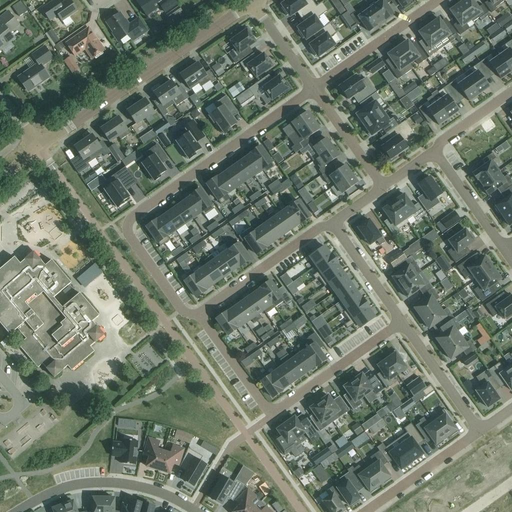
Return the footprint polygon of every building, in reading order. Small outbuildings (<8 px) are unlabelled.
[(56,0),(54,0),(42,9),(50,21),(57,15),(62,21),(77,11),(69,0),(67,0),(60,5),(56,0)] [(139,0),(137,2),(146,16),(160,6),(165,13),(177,5),(173,0),(139,0)] [(283,7),(281,8),(286,16),(288,15),(290,17),(299,10),(303,16),(316,6),(311,0),(304,0),(303,1),(302,0),(288,0),(282,5),(283,7)] [(377,0),(369,7),(380,22),(384,19),(385,20),(393,15),(386,5),(391,2),(389,0),(377,0)] [(389,0),(391,2),(393,0),(397,0),(403,8),(404,7),(405,9),(411,5),(410,3),(410,2),(409,1),(410,0),(389,0)] [(465,0),(460,4),(472,20),(473,22),(478,18),(480,21),(489,14),(482,5),(478,8),(472,0),(465,0)] [(505,1),(504,0),(489,0),(485,3),(492,13),(497,10),(495,8),(505,1)] [(299,30),(297,31),(303,39),(305,38),(306,40),(313,35),(315,33),(322,28),(317,21),(320,19),(319,17),(328,11),(322,2),(316,6),(303,16),(307,22),(304,23),(298,28),(299,30)] [(466,24),(472,20),(460,4),(450,11),(458,22),(453,26),(460,35),(470,29),(466,24)] [(170,19),(181,11),(179,7),(167,15),(170,19)] [(355,12),(350,16),(352,18),(357,26),(362,22),(369,32),(376,26),(375,25),(380,22),(369,7),(357,15),(355,12)] [(0,50),(14,39),(9,33),(19,25),(8,12),(0,18),(0,50)] [(347,12),(342,16),(347,22),(352,18),(350,16),(347,12)] [(144,34),(147,31),(139,20),(136,23),(129,27),(120,13),(106,23),(114,33),(113,34),(118,42),(129,34),(133,41),(144,34)] [(506,23),(502,17),(496,21),(500,28),(506,23)] [(440,42),(444,47),(456,39),(459,37),(452,27),(447,30),(439,19),(429,26),(440,42)] [(311,47),(309,49),(315,56),(317,55),(318,57),(326,51),(327,53),(334,48),(333,47),(335,46),(329,38),(337,33),(330,23),(322,28),(315,33),(319,39),(316,41),(310,45),(311,47)] [(439,51),(444,47),(440,42),(429,26),(419,33),(427,44),(422,48),(429,57),(439,51)] [(235,64),(250,54),(246,49),(255,42),(250,35),(252,34),(247,27),(240,32),(242,33),(230,41),(236,49),(228,54),(235,64)] [(105,50),(89,28),(66,43),(75,57),(85,50),(92,60),(105,50)] [(496,32),(500,38),(506,33),(502,28),(496,32)] [(511,40),(501,48),(504,52),(499,56),(511,72),(511,71),(511,40)] [(398,48),(409,64),(415,60),(418,65),(427,59),(420,49),(416,52),(407,41),(398,48)] [(471,50),(475,56),(480,52),(477,46),(471,50)] [(41,84),(49,79),(43,70),(44,69),(42,66),(53,58),(45,47),(32,56),(37,63),(29,69),(30,70),(19,78),(28,91),(40,83),(41,84)] [(409,64),(398,48),(388,55),(396,66),(391,70),(398,80),(413,69),(409,64)] [(470,59),(475,56),(471,50),(466,54),(470,59)] [(268,60),(264,54),(254,61),(251,56),(240,63),(247,73),(251,70),(256,78),(272,67),(271,65),(273,64),(269,59),(268,60)] [(511,72),(499,56),(494,60),(491,55),(480,63),(488,74),(495,70),(501,79),(511,72)] [(63,61),(72,73),(79,69),(70,56),(63,61)] [(378,58),(366,66),(371,73),(383,64),(378,58)] [(198,63),(189,69),(199,84),(201,87),(210,81),(211,84),(216,80),(209,70),(205,74),(198,63)] [(212,68),(218,77),(225,72),(218,63),(212,68)] [(473,75),(467,78),(479,95),(489,88),(482,79),(488,74),(480,63),(469,70),(473,75)] [(441,70),(437,64),(433,67),(437,73),(441,70)] [(189,69),(180,75),(190,90),(199,84),(189,69)] [(285,84),(279,76),(270,83),(266,77),(249,89),(254,96),(256,100),(266,93),(272,101),(283,92),(285,94),(291,89),(286,83),(285,84)] [(360,82),(356,76),(346,83),(345,81),(339,85),(340,87),(339,87),(340,88),(338,90),(342,95),(344,94),(348,100),(357,94),(361,100),(375,91),(366,78),(360,82)] [(479,95),(467,78),(462,82),(459,77),(448,85),(458,99),(458,98),(457,97),(463,93),(469,102),(479,95)] [(389,84),(400,99),(406,95),(395,79),(389,84)] [(171,81),(162,87),(171,100),(174,104),(176,107),(185,101),(171,81)] [(452,103),(458,99),(448,85),(438,93),(442,99),(437,102),(448,119),(458,112),(452,103)] [(171,100),(162,87),(154,93),(161,104),(157,107),(163,117),(167,114),(165,110),(174,104),(171,100)] [(254,96),(249,89),(235,98),(240,105),(254,96)] [(364,125),(382,112),(378,106),(383,102),(376,92),(362,102),(366,108),(356,115),(364,125)] [(189,98),(196,108),(202,104),(195,94),(189,98)] [(236,124),(231,115),(237,111),(226,96),(213,105),(217,110),(209,116),(214,123),(216,122),(219,126),(217,127),(222,134),(223,133),(224,134),(231,130),(230,128),(236,124)] [(448,119),(437,102),(432,96),(426,100),(428,102),(418,109),(427,121),(432,117),(439,126),(448,119)] [(145,99),(136,105),(145,118),(154,112),(145,99)] [(411,103),(404,107),(407,111),(413,106),(411,103)] [(136,105),(127,111),(136,124),(145,118),(136,105)] [(296,133),(298,132),(313,121),(307,112),(290,124),(296,133)] [(382,112),(364,125),(367,129),(365,130),(370,137),(371,136),(372,136),(383,128),(387,134),(401,124),(393,114),(387,118),(382,112)] [(109,123),(118,136),(121,140),(130,134),(118,117),(109,123)] [(169,127),(174,124),(175,119),(167,117),(167,118),(166,121),(166,122),(169,127)] [(320,129),(313,121),(298,132),(296,133),(289,138),(295,146),(292,148),(296,153),(299,151),(310,143),(312,141),(309,137),(320,129)] [(414,134),(405,121),(401,124),(387,134),(386,135),(391,141),(382,147),(387,155),(386,156),(390,163),(397,158),(396,156),(407,148),(403,142),(414,134)] [(183,137),(176,142),(183,152),(181,153),(186,159),(188,158),(189,160),(195,155),(194,153),(201,149),(197,143),(203,138),(192,122),(179,132),(183,137)] [(109,123),(101,129),(109,142),(118,136),(109,123)] [(148,141),(148,142),(157,136),(157,135),(153,130),(144,136),(148,141)] [(92,135),(83,141),(95,159),(102,154),(104,157),(110,153),(108,149),(103,142),(99,145),(92,135)] [(314,160),(332,148),(326,139),(314,148),(310,143),(299,151),(303,156),(307,153),(313,162),(315,161),(314,160)] [(268,140),(263,143),(269,152),(274,149),(268,140)] [(95,159),(83,141),(74,147),(81,158),(76,161),(82,171),(90,166),(88,164),(95,159)] [(115,144),(108,149),(110,153),(117,163),(125,158),(115,144)] [(154,182),(161,177),(160,175),(166,171),(160,163),(167,158),(157,144),(144,154),(148,159),(141,164),(148,174),(147,175),(151,181),(153,180),(154,182)] [(252,153),(263,168),(271,162),(260,147),(252,153)] [(318,171),(321,175),(331,169),(331,168),(328,164),(339,156),(332,148),(314,160),(315,161),(321,169),(318,171)] [(253,175),(254,177),(264,170),(263,168),(252,153),(251,153),(252,154),(243,160),(253,175)] [(496,158),(492,153),(482,160),(486,165),(472,174),(477,180),(478,179),(481,184),(498,173),(500,171),(493,161),(496,158)] [(125,167),(130,163),(126,158),(125,158),(121,161),(125,167)] [(253,175),(243,160),(234,166),(245,182),(247,186),(252,183),(249,178),(253,175)] [(334,173),(331,169),(321,175),(321,176),(327,185),(331,182),(334,187),(336,185),(351,174),(345,165),(334,173)] [(226,172),(236,187),(244,181),(245,182),(234,166),(226,172)] [(117,208),(124,203),(122,202),(129,197),(123,189),(130,184),(135,181),(125,167),(120,171),(107,180),(111,185),(104,190),(111,200),(110,201),(114,207),(116,206),(117,208)] [(227,193),(236,187),(226,172),(217,178),(227,193)] [(511,185),(511,181),(507,175),(503,179),(498,173),(481,184),(484,188),(483,189),(487,195),(501,186),(504,191),(511,185)] [(336,185),(334,187),(330,189),(337,198),(358,183),(351,174),(336,185)] [(29,175),(2,198),(16,214),(43,192),(29,175)] [(227,193),(217,178),(216,177),(207,184),(221,204),(225,201),(222,197),(227,193)] [(430,177),(418,185),(424,194),(426,196),(419,201),(427,212),(440,203),(436,198),(442,194),(430,177)] [(502,216),(511,209),(511,185),(504,191),(502,192),(506,198),(504,200),(494,207),(498,214),(500,213),(502,216)] [(191,197),(202,212),(205,216),(214,209),(200,189),(190,196),(191,197)] [(398,199),(393,202),(407,221),(413,217),(417,222),(426,215),(418,203),(412,207),(403,194),(397,198),(398,199)] [(303,200),(307,205),(312,202),(313,201),(309,196),(303,200)] [(183,203),(193,218),(202,212),(191,197),(183,203)] [(290,208),(301,223),(310,217),(299,201),(290,208)] [(318,211),(312,202),(307,205),(313,214),(318,211)] [(388,204),(382,208),(392,222),(386,226),(394,237),(400,233),(398,230),(409,223),(407,221),(393,202),(389,206),(388,204)] [(184,224),(193,218),(183,203),(174,209),(184,224)] [(300,223),(301,223),(290,208),(281,214),(291,229),(300,223)] [(165,216),(175,230),(184,224),(174,209),(165,216)] [(511,209),(502,216),(509,226),(511,224),(511,209)] [(291,229),(281,214),(276,217),(272,212),(268,215),(282,235),(291,229)] [(447,230),(461,220),(455,212),(441,222),(447,230)] [(274,241),(282,235),(268,215),(270,218),(262,224),(274,241)] [(167,236),(175,230),(165,216),(157,221),(167,236)] [(147,227),(160,247),(170,240),(167,236),(157,221),(156,220),(147,227)] [(369,220),(358,228),(370,245),(376,241),(379,246),(384,243),(369,220)] [(265,247),(274,241),(262,224),(261,224),(263,226),(254,232),(265,248),(266,248),(265,247)] [(469,235),(465,230),(449,241),(453,248),(447,252),(455,263),(467,255),(463,249),(473,242),(473,241),(474,239),(470,234),(469,235)] [(256,255),(265,248),(254,232),(245,239),(256,255)] [(226,246),(240,266),(249,260),(235,240),(226,246)] [(192,249),(196,255),(202,251),(201,249),(198,245),(192,249)] [(227,249),(219,254),(231,271),(239,265),(240,266),(226,246),(226,247),(227,249)] [(324,246),(308,258),(314,267),(331,256),(324,246)] [(21,334),(58,303),(54,298),(71,283),(52,260),(45,266),(34,252),(20,264),(14,257),(0,269),(0,323),(10,335),(17,329),(21,334)] [(211,255),(208,257),(208,258),(222,277),(231,271),(219,254),(214,258),(211,255)] [(331,256),(314,267),(317,272),(313,276),(315,280),(318,278),(318,277),(337,264),(338,264),(332,255),(331,256)] [(392,277),(400,288),(421,272),(410,257),(400,264),(404,269),(392,277)] [(476,280),(492,268),(489,264),(491,263),(487,257),(485,258),(484,257),(475,264),(470,258),(457,267),(465,278),(472,274),(476,280)] [(208,258),(204,261),(208,266),(203,269),(213,284),(222,277),(208,258)] [(158,271),(165,268),(162,263),(156,266),(158,271)] [(318,277),(318,278),(325,286),(326,285),(343,273),(337,264),(318,277)] [(78,279),(84,287),(101,272),(95,265),(78,279)] [(492,268),(476,280),(480,286),(474,290),(482,302),(495,293),(491,286),(500,279),(499,278),(501,277),(497,272),(495,272),(492,268)] [(205,291),(205,290),(213,284),(203,269),(194,275),(205,291)] [(422,295),(432,288),(421,272),(400,288),(407,298),(419,290),(422,295)] [(343,273),(326,285),(333,294),(335,292),(349,282),(343,273)] [(196,297),(205,291),(194,275),(185,282),(196,297)] [(453,287),(446,278),(440,282),(442,286),(446,283),(450,289),(453,287)] [(289,279),(283,283),(286,287),(292,283),(289,279)] [(261,288),(275,307),(284,301),(270,281),(261,288)] [(349,282),(335,292),(341,301),(356,291),(349,282)] [(292,283),(287,287),(290,292),(296,289),(292,283)] [(261,288),(261,289),(253,295),(266,314),(275,307),(261,288)] [(432,288),(422,295),(426,300),(414,308),(421,318),(438,307),(435,302),(440,298),(436,293),(432,288)] [(468,296),(464,289),(458,293),(463,300),(468,296)] [(356,291),(341,301),(347,310),(362,300),(356,291)] [(58,303),(21,334),(26,339),(18,345),(38,368),(42,364),(54,378),(68,366),(71,371),(94,351),(90,347),(104,335),(92,321),(99,316),(80,293),(62,308),(58,303)] [(253,295),(244,301),(258,321),(262,318),(258,313),(263,310),(266,314),(253,295)] [(511,295),(511,296),(501,304),(497,297),(485,306),(493,317),(499,313),(504,319),(505,318),(506,319),(511,315),(511,314),(511,313),(511,295)] [(362,300),(347,310),(343,313),(349,321),(350,321),(368,308),(368,309),(369,308),(363,299),(362,300)] [(244,301),(235,308),(246,322),(251,319),(254,324),(258,321),(244,301)] [(444,326),(454,319),(450,313),(446,308),(442,312),(438,307),(421,318),(429,329),(441,321),(444,326)] [(226,313),(237,328),(246,322),(235,308),(227,314),(226,313)] [(350,321),(349,321),(345,325),(347,328),(352,325),(356,330),(374,317),(368,309),(368,308),(350,321)] [(484,316),(478,308),(472,313),(478,320),(484,316)] [(228,335),(237,328),(226,313),(217,319),(228,335)] [(290,319),(285,323),(288,327),(293,323),(290,319)] [(439,337),(436,339),(443,349),(462,336),(458,331),(461,329),(454,319),(444,326),(437,330),(441,335),(439,337)] [(288,327),(285,323),(279,327),(282,331),(288,327)] [(326,325),(318,331),(322,338),(330,332),(326,325)] [(275,334),(272,330),(266,334),(269,338),(275,334)] [(501,334),(504,338),(509,334),(506,330),(501,334)] [(260,338),(263,342),(269,338),(266,334),(260,338)] [(480,346),(490,340),(486,335),(477,341),(480,346)] [(329,336),(324,340),(327,345),(332,341),(329,336)] [(462,336),(443,349),(451,360),(462,351),(466,356),(471,353),(472,352),(476,350),(469,341),(466,343),(462,336)] [(304,348),(304,349),(316,366),(326,360),(314,344),(306,350),(304,348)] [(304,349),(295,355),(307,371),(315,365),(316,366),(304,349)] [(386,359),(397,375),(402,372),(405,376),(410,373),(399,358),(400,357),(396,350),(389,355),(391,356),(386,359)] [(466,357),(462,360),(466,366),(477,359),(472,352),(471,353),(466,357)] [(287,354),(284,357),(298,378),(307,371),(295,355),(296,357),(292,360),(287,354)] [(278,367),(290,384),(298,378),(284,357),(280,360),(284,366),(279,369),(278,367)] [(393,378),(397,375),(386,359),(377,366),(383,374),(378,377),(387,389),(396,382),(393,378)] [(511,369),(509,365),(504,369),(499,363),(488,370),(498,384),(499,385),(505,381),(511,391),(511,390),(511,369)] [(290,384),(278,367),(269,373),(281,390),(290,384)] [(492,389),(498,384),(488,370),(488,369),(476,378),(482,387),(476,391),(477,393),(476,394),(480,400),(482,399),(488,408),(499,399),(492,389)] [(269,373),(268,371),(259,378),(273,397),(282,391),(281,390),(269,373)] [(357,374),(351,378),(353,381),(363,396),(368,403),(375,398),(374,396),(383,389),(370,371),(363,376),(362,374),(359,376),(357,374)] [(419,377),(406,386),(413,397),(421,392),(426,388),(419,377)] [(363,396),(353,381),(351,378),(345,382),(347,385),(344,387),(350,395),(345,399),(353,411),(363,404),(359,399),(363,396)] [(426,388),(421,392),(424,397),(425,397),(435,390),(431,384),(426,388)] [(415,404),(424,397),(421,392),(413,397),(411,398),(411,399),(415,404)] [(328,396),(319,402),(330,418),(333,422),(349,411),(341,399),(334,404),(328,396)] [(397,408),(399,407),(401,406),(402,405),(398,398),(392,402),(397,408)] [(330,418),(319,402),(310,408),(316,417),(311,420),(319,432),(333,422),(330,418)] [(399,407),(404,413),(410,409),(405,403),(401,406),(399,407)] [(444,409),(432,418),(446,438),(450,435),(451,437),(457,432),(450,422),(452,421),(444,409)] [(381,420),(377,414),(361,426),(365,431),(381,420)] [(294,417),(286,423),(300,444),(308,439),(311,442),(319,436),(305,416),(297,421),(294,417)] [(446,438),(432,418),(426,422),(423,418),(419,421),(420,423),(415,426),(423,437),(428,434),(437,447),(444,442),(442,440),(446,438)] [(373,435),(386,426),(382,420),(369,429),(373,435)] [(280,425),(274,429),(278,435),(272,439),(275,443),(284,456),(300,444),(286,423),(281,426),(280,425)] [(351,428),(357,436),(364,432),(358,423),(351,428)] [(416,445),(423,440),(411,423),(404,429),(407,433),(397,440),(412,462),(416,459),(417,460),(422,457),(421,455),(423,454),(418,448),(416,445)] [(343,440),(350,437),(347,428),(339,431),(343,440)] [(22,431),(10,441),(15,447),(27,438),(22,431)] [(184,434),(182,442),(189,445),(193,438),(193,437),(184,434)] [(157,450),(159,442),(149,439),(144,455),(149,457),(147,467),(158,470),(164,452),(157,450)] [(113,442),(111,456),(121,457),(121,464),(135,465),(137,441),(123,440),(123,443),(113,442)] [(412,462),(397,440),(385,448),(383,444),(377,448),(379,451),(387,463),(388,464),(394,460),(401,470),(403,469),(403,470),(409,466),(408,465),(412,462)] [(209,444),(204,441),(201,447),(206,450),(209,444)] [(333,445),(328,449),(332,455),(335,452),(337,450),(333,445)] [(170,454),(164,452),(158,470),(169,474),(172,464),(178,466),(183,450),(172,446),(170,454)] [(188,448),(182,463),(189,467),(186,472),(182,479),(194,486),(201,473),(203,474),(207,468),(205,467),(206,466),(199,462),(202,457),(188,448)] [(375,464),(369,468),(380,485),(384,482),(385,484),(391,479),(382,466),(387,463),(379,451),(370,458),(375,464)] [(315,466),(322,462),(317,455),(311,460),(315,466)] [(325,460),(320,463),(324,468),(329,465),(325,460)] [(380,485),(369,468),(363,472),(359,466),(354,469),(352,467),(347,470),(348,472),(357,484),(362,481),(371,493),(377,489),(376,487),(380,485)] [(342,484),(337,488),(342,495),(349,506),(351,505),(352,507),(360,502),(358,500),(360,499),(352,488),(357,484),(348,472),(339,479),(342,484)] [(244,476),(241,482),(246,485),(250,479),(244,476)] [(210,497),(210,498),(221,505),(226,496),(234,501),(246,485),(241,482),(235,479),(233,483),(222,477),(214,491),(212,489),(208,495),(210,497)] [(322,504),(326,509),(327,508),(330,511),(344,511),(346,511),(337,499),(342,495),(337,488),(335,485),(326,492),(329,497),(323,501),(324,503),(322,504)] [(240,506),(233,511),(250,511),(260,502),(248,489),(238,499),(236,501),(240,506)] [(92,511),(85,511),(84,511),(103,511),(103,498),(93,498),(92,511)] [(114,498),(103,498),(103,511),(120,511),(121,511),(114,511),(114,498)] [(121,511),(120,511),(140,511),(143,503),(131,500),(128,511),(121,509),(121,511)] [(76,511),(73,501),(63,505),(65,511),(84,511),(85,511),(84,511),(76,511)] [(270,511),(260,502),(250,511),(270,511)] [(143,503),(140,511),(152,511),(154,506),(143,503)]
